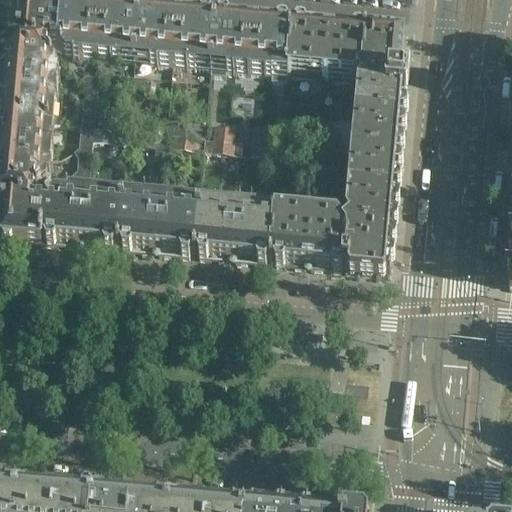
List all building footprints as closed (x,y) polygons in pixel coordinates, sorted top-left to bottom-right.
[(60,54),(63,11),(27,8),(24,11),(22,10),(22,13),(19,14),(19,20),(21,22),(20,40),(18,40),(18,42),(11,42),(10,58),(49,62),(50,53),(60,54)] [(135,64),(140,18),(135,18),(134,15),(126,14),(125,17),(77,12),(75,9),(68,9),(66,11),(63,11),(60,54),(63,58),(74,59),(74,64),(120,68),(120,63),(135,64)] [(212,71),(216,25),(212,25),(210,21),(203,21),(201,24),(153,19),(152,16),(144,15),(143,18),(140,18),(135,64),(150,65),(150,70),(173,73),(196,75),(197,70),(212,71)] [(288,78),(288,76),(292,32),(289,31),(287,28),(280,28),(278,30),(230,26),(228,23),(221,22),(219,25),(216,25),(212,71),(227,72),(226,77),(272,81),(273,77),(288,78)] [(365,77),(368,39),(364,38),(363,35),(355,34),(353,37),(307,33),(305,30),(298,29),(296,32),(292,32),(288,76),(358,82),(361,80),(365,77)] [(408,87),(410,61),(410,60),(410,59),(409,58),(408,58),(407,58),(402,57),(404,42),(368,39),(365,77),(361,80),(366,86),(368,84),(408,87)] [(56,116),(59,78),(52,78),(54,67),(49,62),(10,58),(10,60),(9,60),(8,60),(2,126),(49,130),(50,115),(56,116)] [(99,98),(100,82),(86,81),(81,85),(85,90),(84,97),(99,98)] [(406,110),(408,87),(368,84),(366,86),(363,88),(360,121),(404,125),(405,120),(408,119),(408,112),(406,110)] [(97,115),(99,98),(84,97),(84,104),(79,108),(83,113),(97,115)] [(95,135),(96,123),(97,115),(83,113),(81,133),(95,135)] [(402,148),(403,139),(406,137),(407,131),(404,129),(404,125),(360,121),(357,158),(401,162),(402,158),(404,156),(405,150),(402,148)] [(115,136),(116,125),(96,123),(95,135),(115,136)] [(50,183),(53,146),(48,146),(49,130),(2,126),(0,153),(0,194),(37,198),(42,194),(43,183),(50,183)] [(157,140),(158,129),(139,127),(138,139),(157,140)] [(195,144),(197,132),(177,130),(176,142),(195,144)] [(94,155),(94,146),(95,135),(81,133),(79,153),(94,155)] [(234,147),(235,136),(215,134),(214,145),(234,147)] [(114,148),(115,136),(95,135),(94,146),(114,148)] [(272,151),(273,139),(253,137),(252,149),(272,151)] [(156,152),(157,140),(138,139),(137,150),(156,152)] [(194,155),(195,144),(176,142),(175,153),(194,155)] [(233,159),(234,147),(214,145),(213,157),(233,159)] [(271,162),(272,151),(252,149),(251,160),(271,162)] [(92,171),(94,155),(79,153),(74,158),(78,163),(78,170),(92,171)] [(399,185),(400,176),(403,175),(403,169),(401,167),(401,162),(357,158),(354,196),(398,200),(398,195),(401,194),(402,187),(399,185)] [(91,187),(92,171),(78,170),(77,176),(72,181),(76,186),(91,187)] [(42,250),(45,208),(36,207),(37,198),(0,194),(0,211),(2,212),(2,214),(3,214),(3,215),(4,215),(2,235),(0,236),(0,243),(1,244),(1,247),(3,247),(5,250),(11,250),(13,248),(29,249),(29,250),(38,250),(42,250)] [(396,223),(397,214),(399,212),(400,206),(397,204),(398,200),(354,196),(351,229),(354,232),(355,234),(394,237),(395,232),(398,231),(398,225),(396,223)] [(118,257),(122,207),(107,206),(108,201),(70,198),(69,202),(62,202),(61,204),(51,203),(45,208),(42,250),(118,257)] [(156,260),(161,206),(138,204),(138,209),(122,207),(118,257),(156,260)] [(194,264),(199,214),(183,213),(184,208),(161,206),(156,260),(194,264)] [(270,271),(275,224),(275,221),(259,220),(260,215),(214,211),(214,215),(199,214),(194,264),(270,271)] [(350,241),(347,238),(344,234),(335,233),(335,229),(275,224),(270,271),(347,278),(350,241)] [(392,260),(393,251),(396,250),(397,243),(394,242),(394,237),(355,234),(354,232),(347,238),(350,241),(347,278),(390,282),(392,269),(394,268),(395,262),(392,260)] [(311,346),(311,340),(296,338),(296,345),(311,346)] [(0,511),(14,511),(16,489),(0,487),(0,511)] [(52,511),(54,492),(16,489),(14,511),(52,511)] [(90,511),(92,495),(54,492),(52,511),(90,511)] [(128,511),(130,499),(92,495),(90,511),(128,511)] [(166,511),(168,502),(130,499),(128,511),(166,511)] [(205,511),(206,506),(168,502),(166,511),(205,511)]
